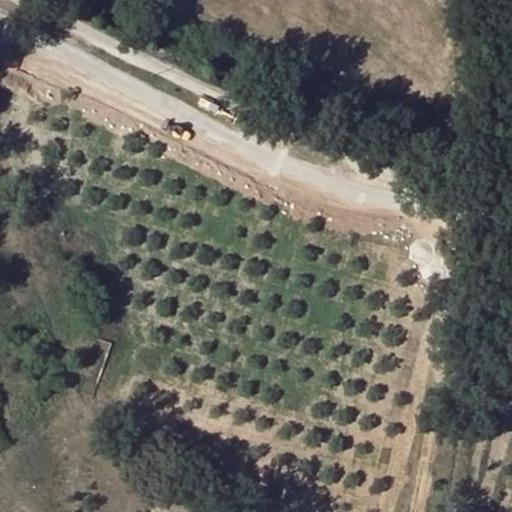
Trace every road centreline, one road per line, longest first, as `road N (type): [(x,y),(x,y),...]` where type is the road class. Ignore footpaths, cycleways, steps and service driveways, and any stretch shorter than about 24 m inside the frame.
road 1 (unclassified): [(0,23),(338,189),(412,191)]
road 2 (unclassified): [(412,191),(24,0)]
